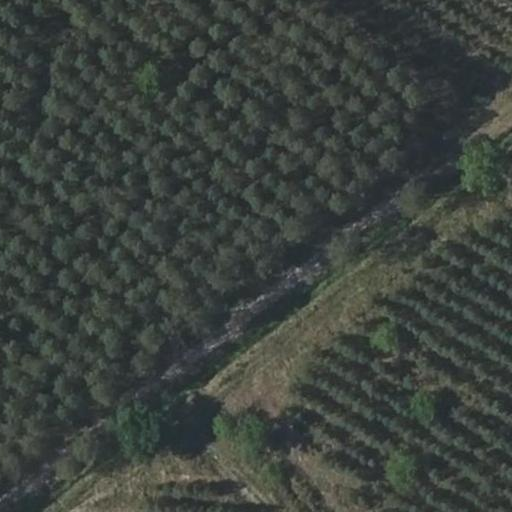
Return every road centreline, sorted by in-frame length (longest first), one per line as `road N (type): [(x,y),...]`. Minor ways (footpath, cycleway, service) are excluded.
road 1 (track): [(511,101),(0,499)]
road 2 (track): [(511,184),(101,511)]
road 3 (track): [(300,511),(222,418)]
